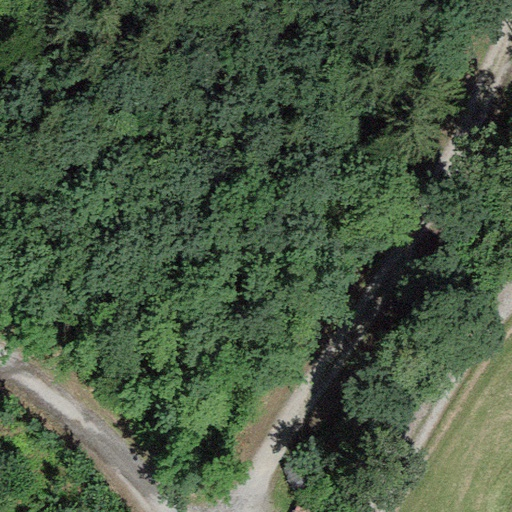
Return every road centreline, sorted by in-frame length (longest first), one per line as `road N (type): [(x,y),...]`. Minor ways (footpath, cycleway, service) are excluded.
road 1 (track): [(243,511),(447,211),(511,72)]
road 2 (track): [(511,291),(367,511)]
road 3 (track): [(163,511),(145,485),(0,348)]
